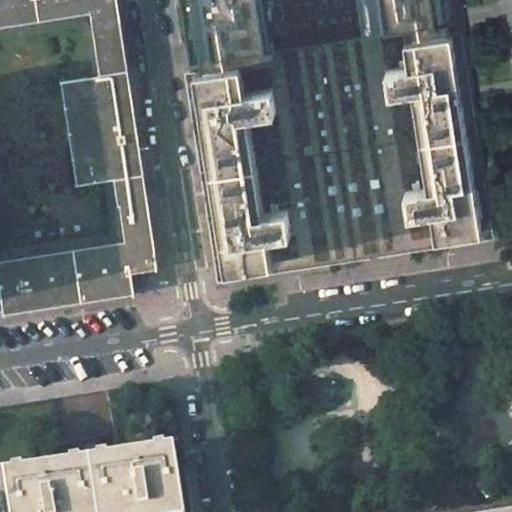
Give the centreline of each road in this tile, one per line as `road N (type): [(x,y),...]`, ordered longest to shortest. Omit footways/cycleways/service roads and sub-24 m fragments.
road 1 (residential): [(195,328),(145,0)]
road 2 (residential): [(511,278),(195,328)]
road 3 (residential): [(195,328),(0,359)]
road 4 (residential): [(224,511),(195,328)]
